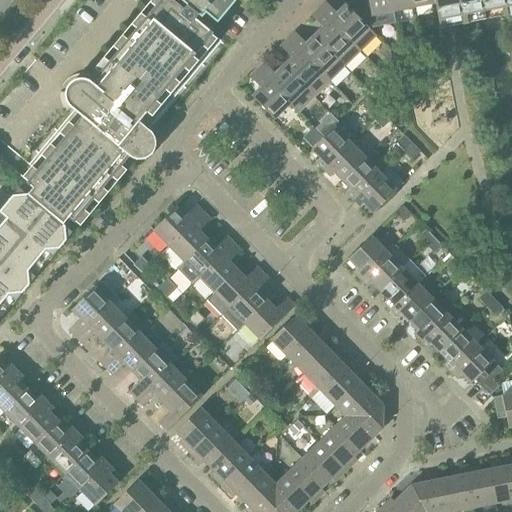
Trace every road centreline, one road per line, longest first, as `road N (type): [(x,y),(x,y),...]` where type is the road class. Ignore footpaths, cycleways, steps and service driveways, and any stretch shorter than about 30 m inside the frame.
road 1 (residential): [(213,511),(37,325),(42,307),(187,167)]
road 2 (residential): [(351,511),(401,465),(403,391),(299,279)]
road 3 (residential): [(215,92),(334,208),(298,254),(299,279)]
road 4 (residential): [(299,279),(187,167)]
road 5 (residential): [(215,92),(295,0)]
